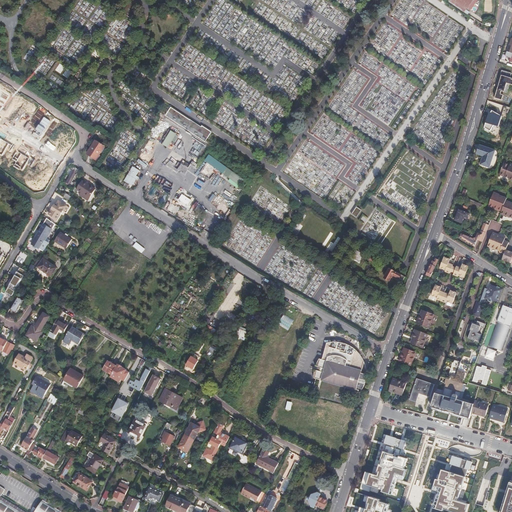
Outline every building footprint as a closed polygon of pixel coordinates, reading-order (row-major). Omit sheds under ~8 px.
[(453,0),(467,10),(473,0),(453,0)] [(66,30),(55,44),(63,51),(74,38),(66,30)] [(467,64),(473,56),(463,49),(457,57),(467,64)] [(511,78),(511,73),(502,70),(499,80),(501,81),(501,84),(499,84),(494,99),(501,101),(504,92),(506,93),(509,84),(511,84),(511,79),(511,78)] [(0,103),(3,106),(10,94),(2,89),(0,93),(0,103)] [(25,119),(32,108),(24,103),(20,109),(16,107),(10,117),(18,121),(21,117),(25,119)] [(489,112),(484,128),(490,131),(494,126),(498,127),(502,116),(492,110),(491,113),(489,112)] [(45,133),(52,122),(44,117),(40,123),(36,121),(30,130),(38,135),(41,131),(45,133)] [(67,133),(61,129),(51,144),(60,150),(69,137),(66,135),(67,133)] [(163,144),(169,148),(178,134),(172,130),(163,144)] [(8,136),(1,131),(0,132),(0,152),(3,155),(10,143),(6,140),(8,136)] [(108,160),(106,163),(115,165),(118,162),(113,158),(116,154),(116,152),(120,153),(125,157),(125,155),(129,150),(129,147),(125,146),(124,145),(123,146),(125,137),(119,144),(122,145),(121,145),(120,150),(117,148),(118,145),(116,145),(115,152),(112,152),(109,157),(108,160)] [(88,155),(96,160),(104,147),(96,142),(88,155)] [(195,159),(203,150),(196,143),(188,152),(195,159)] [(29,151),(21,146),(14,158),(18,160),(16,165),(24,170),(31,158),(26,156),(29,151)] [(483,159),(482,161),(480,166),(485,168),(490,170),(493,162),(496,152),(479,146),(476,155),(483,158),(483,159)] [(240,189),(246,179),(211,155),(206,161),(231,178),(229,182),(240,189)] [(185,157),(182,163),(179,161),(177,164),(166,159),(164,164),(186,175),(193,161),(185,157)] [(511,166),(510,165),(504,163),(499,174),(509,178),(508,180),(511,180),(511,166)] [(48,169),(38,164),(29,179),(38,184),(48,169)] [(128,174),(138,180),(140,178),(137,176),(140,170),(133,166),(128,174)] [(74,168),(71,174),(68,180),(71,182),(74,176),(75,176),(79,169),(76,167),(74,168)] [(123,181),(132,186),(136,179),(128,174),(123,181)] [(77,189),(82,192),(90,199),(96,190),(83,181),(77,189)] [(158,188),(154,185),(153,185),(149,183),(144,189),(149,193),(147,195),(151,198),(158,188)] [(502,210),(506,199),(507,197),(504,195),(500,194),(500,193),(494,191),(489,205),(499,209),(502,210)] [(90,199),(82,192),(80,195),(88,201),(90,199)] [(192,203),(191,208),(197,209),(197,203),(193,202),(194,198),(190,197),(189,203),(192,203)] [(511,201),(506,199),(502,210),(501,212),(511,216),(511,201)] [(468,200),(465,207),(481,213),(484,205),(468,200)] [(51,212),(59,217),(63,210),(55,205),(51,212)] [(356,206),(351,214),(357,218),(361,209),(356,206)] [(455,220),(462,223),(464,218),(467,219),(469,214),(459,210),(455,220)] [(139,239),(138,228),(140,228),(148,234),(150,234),(153,230),(153,228),(146,223),(141,223),(139,222),(139,221),(139,220),(139,217),(134,213),(131,216),(126,213),(123,213),(121,217),(121,219),(118,222),(119,229),(121,231),(127,231),(129,233),(129,236),(139,243),(141,240),(139,239)] [(377,234),(384,220),(383,219),(382,220),(379,219),(379,218),(374,215),(367,229),(372,232),(377,234)] [(45,248),(49,243),(45,241),(55,224),(47,220),(38,235),(39,235),(38,237),(37,237),(33,244),(40,248),(39,250),(43,252),(45,248)] [(479,233),(476,243),(477,244),(480,237),(484,239),(489,225),(484,223),(479,233)] [(459,236),(476,243),(479,233),(477,232),(475,236),(472,238),(461,232),(459,236)] [(506,249),(510,241),(505,239),(506,237),(501,236),(502,234),(494,232),(491,239),(489,245),(501,250),(501,251),(505,253),(506,249)] [(54,242),(65,250),(71,241),(67,238),(64,236),(60,233),(54,242)] [(133,245),(142,253),(145,249),(137,241),(133,245)] [(511,251),(506,249),(505,253),(501,263),(511,266),(511,262),(511,251)] [(22,265),(27,254),(20,251),(15,262),(22,265)] [(381,262),(364,253),(363,255),(379,265),(381,262)] [(452,271),(454,266),(454,265),(450,263),(451,259),(445,257),(441,268),(447,270),(447,271),(451,273),(452,271)] [(47,274),(50,276),(56,268),(43,258),(37,267),(44,272),(47,274)] [(427,275),(431,276),(438,259),(436,258),(434,261),(433,261),(427,275)] [(458,266),(457,267),(456,273),(455,274),(460,276),(460,274),(466,276),(469,266),(464,263),(462,268),(458,266)] [(13,296),(27,271),(20,268),(7,292),(13,296)] [(403,281),(405,277),(390,268),(385,277),(386,278),(385,279),(387,281),(388,280),(389,280),(391,278),(392,278),(394,276),(403,281)] [(234,283),(228,296),(238,301),(244,288),(234,283)] [(499,301),(504,287),(501,286),(501,285),(499,285),(498,285),(491,283),(489,288),(486,297),(490,298),(490,299),(492,300),(494,299),(499,301)] [(438,300),(442,301),(447,303),(446,305),(453,307),(454,306),(455,304),(453,304),(457,293),(451,291),(450,295),(441,292),(442,287),(436,285),(432,296),(438,298),(438,300)] [(237,302),(243,305),(250,293),(244,290),(237,302)] [(9,311),(14,314),(22,302),(17,299),(9,311)] [(482,301),(479,300),(474,313),(481,316),(485,303),(485,302),(482,301)] [(511,326),(511,308),(504,305),(497,326),(498,327),(497,331),(495,330),(494,334),(495,334),(494,337),(493,337),(492,339),(493,340),(492,342),(491,342),(490,346),(503,351),(511,326)] [(435,313),(431,312),(426,310),(425,310),(422,315),(421,315),(418,323),(421,324),(426,326),(430,327),(435,313)] [(26,336),(36,342),(41,333),(40,332),(49,317),(43,313),(34,328),(31,327),(26,336)] [(232,322),(236,324),(241,315),(238,313),(232,322)] [(59,328),(65,331),(68,326),(56,319),(48,334),(54,338),(59,328)] [(471,330),(469,338),(476,341),(477,339),(480,340),(483,333),(481,332),(479,332),(482,325),(483,326),(485,326),(487,322),(479,319),(478,322),(477,323),(474,322),(471,329),(472,329),(471,330)] [(469,330),(471,330),(472,329),(471,329),(474,322),(477,323),(478,322),(473,320),(469,330)] [(208,326),(205,329),(219,338),(222,334),(219,332),(213,329),(208,326)] [(73,342),(78,345),(79,345),(84,335),(83,334),(79,332),(75,329),(72,327),(63,342),(66,344),(70,346),(73,342)] [(429,334),(424,332),(419,330),(417,329),(415,337),(413,344),(414,344),(420,346),(423,347),(429,334)] [(2,351),(10,355),(15,346),(7,342),(2,351)] [(323,372),(320,379),(330,381),(330,380),(340,383),(339,384),(345,386),(346,383),(357,387),(363,389),(364,387),(365,385),(366,382),(367,380),(367,378),(368,376),(368,374),(362,373),(366,361),(365,360),(364,358),(363,356),(361,354),(360,352),(356,351),(357,349),(356,348),(352,346),(347,344),(343,343),(338,342),(333,342),(333,344),(329,343),(324,359),(326,360),(324,367),(323,367),(321,371),(323,372)] [(211,347),(205,354),(210,358),(216,352),(211,347)] [(417,352),(412,350),(406,348),(404,354),(403,353),(400,361),(407,364),(412,366),(417,352)] [(494,360),(497,351),(488,348),(485,357),(494,360)] [(13,364),(26,371),(28,366),(30,367),(31,365),(29,364),(32,359),(32,357),(26,354),(24,357),(19,354),(13,364)] [(185,366),(192,370),(197,362),(197,361),(199,358),(194,355),(192,358),(191,357),(185,366)] [(461,382),(462,381),(468,382),(473,363),(447,357),(440,377),(446,378),(444,383),(446,384),(443,395),(464,399),(467,387),(465,386),(466,383),(463,382),(461,382)] [(317,365),(323,367),(324,367),(326,360),(324,359),(322,359),(317,365)] [(102,368),(111,373),(114,369),(116,365),(107,360),(102,368)] [(126,376),(129,371),(126,370),(126,369),(122,366),(117,363),(116,365),(114,369),(111,373),(110,376),(119,381),(122,378),(125,379),(126,376)] [(493,371),(479,367),(475,382),(479,383),(480,381),(485,382),(484,385),(489,386),(493,371)] [(64,380),(77,387),(84,376),(70,368),(64,380)] [(144,381),(150,371),(146,368),(140,379),(144,381)] [(210,379),(218,385),(223,378),(226,379),(229,375),(225,373),(224,375),(216,370),(210,379)] [(154,397),(162,378),(153,374),(145,393),(154,397)] [(36,392),(44,396),(51,383),(37,376),(32,384),(33,385),(30,392),(35,394),(36,392)] [(418,378),(410,400),(416,402),(419,393),(430,397),(435,384),(418,378)] [(140,385),(130,379),(128,384),(139,391),(142,385),(141,384),(140,385)] [(389,391),(397,393),(404,395),(407,383),(402,381),(393,379),(392,384),(389,391)] [(159,400),(176,409),(182,397),(164,389),(159,400)] [(443,395),(435,392),(431,406),(471,418),(471,417),(476,404),(470,403),(471,401),(464,399),(443,395)] [(47,401),(55,404),(58,398),(50,394),(47,401)] [(429,404),(431,397),(420,394),(418,401),(429,404)] [(112,410),(121,415),(127,404),(118,398),(112,410)] [(476,403),(476,404),(471,417),(478,419),(479,417),(486,419),(490,407),(476,403)] [(499,407),(495,406),(490,418),(505,422),(509,409),(499,407)] [(86,418),(88,415),(78,410),(77,413),(86,418)] [(0,424),(0,432),(3,428),(8,431),(12,423),(6,419),(2,425),(0,424)] [(128,432),(139,438),(146,425),(136,419),(128,432)] [(187,453),(198,433),(205,431),(203,422),(197,424),(196,426),(191,424),(178,448),(187,453)] [(225,446),(229,437),(220,433),(223,426),(219,424),(214,433),(218,435),(216,439),(212,437),(209,444),(213,446),(210,451),(206,449),(202,456),(211,461),(220,444),(224,447),(225,446)] [(21,446),(28,450),(33,440),(32,440),(37,430),(32,427),(21,446)] [(66,440),(76,446),(82,436),(71,430),(66,440)] [(102,449),(108,453),(115,441),(104,434),(100,440),(105,443),(102,449)] [(162,442),(170,446),(174,439),(166,434),(162,442)] [(396,439),(396,438),(386,435),(384,443),(386,444),(376,475),(365,472),(361,484),(382,490),(382,492),(390,494),(396,474),(404,476),(406,469),(404,469),(407,458),(399,456),(401,449),(403,449),(406,441),(401,440),(396,439)] [(228,450),(241,456),(248,443),(236,436),(228,450)] [(429,445),(423,458),(429,460),(434,447),(429,445)] [(33,453),(42,459),(42,458),(46,452),(38,447),(36,450),(35,450),(33,453)] [(256,464),(273,473),(278,464),(267,458),(269,453),(263,450),(256,464)] [(46,452),(42,458),(54,465),(59,458),(46,451),(46,452)] [(86,467),(94,472),(103,459),(94,454),(86,467)] [(451,464),(449,472),(442,470),(439,480),(436,479),(434,486),(442,489),(436,509),(443,511),(443,509),(452,511),(466,511),(469,504),(458,500),(467,469),(469,470),(472,462),(467,460),(467,461),(462,459),(452,456),(450,464),(451,464)] [(64,479),(73,463),(74,460),(71,458),(69,461),(71,461),(70,464),(68,463),(60,477),(64,479)] [(291,472),(295,474),(299,465),(295,463),(291,472)] [(131,473),(136,476),(139,470),(133,467),(131,473)] [(80,486),(81,486),(87,490),(92,481),(79,472),(73,481),(78,484),(78,485),(79,485),(79,486),(79,485),(79,486),(80,486)] [(286,480),(281,489),(285,491),(290,481),(286,480)] [(112,499),(117,500),(118,498),(123,500),(129,486),(119,482),(112,499)] [(511,511),(511,482),(502,511),(511,511)] [(152,499),(160,502),(165,491),(150,484),(144,498),(151,502),(152,499)] [(249,496),(257,500),(261,492),(246,484),(241,494),(248,498),(249,496)] [(318,493),(316,494),(313,495),(310,501),(311,505),(312,507),(315,508),(316,506),(323,509),(327,500),(320,497),(321,495),(318,493)] [(0,499),(21,511),(30,511),(29,511),(25,511),(1,496),(0,495),(0,499)] [(166,506),(174,509),(178,499),(171,495),(166,506)] [(260,505),(272,511),(278,500),(270,496),(270,497),(266,495),(260,504),(260,505)] [(384,511),(387,504),(379,502),(379,500),(369,497),(365,510),(360,508),(358,511),(384,511)] [(35,510),(33,511),(21,511),(0,499),(0,511),(63,511),(43,500),(36,511),(35,510)] [(174,509),(179,511),(182,511),(187,503),(178,499),(174,509)] [(124,508),(132,511),(133,511),(137,504),(128,500),(124,508)] [(192,511),(194,509),(195,506),(187,503),(182,511),(192,511)]
